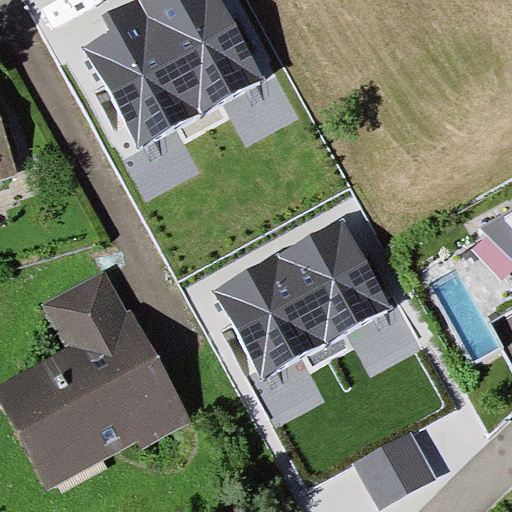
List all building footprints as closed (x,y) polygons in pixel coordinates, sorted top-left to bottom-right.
[(257,66),(220,0),(187,0),(91,53),(134,133),(257,66)] [(0,119),(0,180),(19,175),(0,119)] [(511,215),(485,231),(511,258),(511,215)] [(391,308),(342,219),(212,290),(261,379),(391,308)] [(105,271),(43,304),(67,349),(0,384),(0,401),(46,489),(137,441),(142,450),(194,423),(134,309),(127,312),(105,271)]
